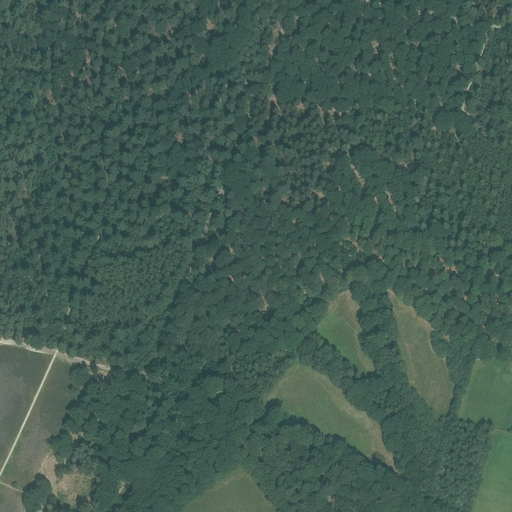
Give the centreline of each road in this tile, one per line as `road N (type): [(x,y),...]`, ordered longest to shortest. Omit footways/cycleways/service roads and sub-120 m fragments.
road 1 (track): [(0,134),(511,271)]
road 2 (track): [(511,325),(474,338),(380,265),(160,350),(137,378),(56,353)]
road 3 (track): [(160,350),(295,0)]
road 4 (track): [(380,265),(326,223),(355,89),(511,123)]
road 5 (track): [(44,511),(74,447),(137,378)]
road 6 (track): [(511,145),(486,265)]
